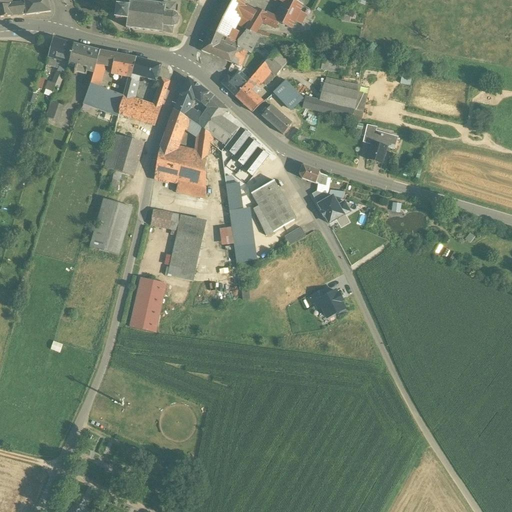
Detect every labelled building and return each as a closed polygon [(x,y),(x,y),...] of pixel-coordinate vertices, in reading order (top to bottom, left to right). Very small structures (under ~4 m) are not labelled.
[(0,0),(0,17),(20,16),(18,4),(11,5),(10,6),(5,6),(3,0),(0,0)] [(26,0),(24,2),(26,16),(50,12),(47,0),(26,0)] [(241,5),(232,0),(225,0),(220,9),(232,15),(233,13),(236,15),(236,14),(241,17),(250,23),(255,14),(255,13),(241,6),(241,5)] [(275,18),(274,21),(278,22),(290,28),(294,21),(299,12),(302,5),(301,5),(294,1),(291,0),(284,0),(283,3),(275,18)] [(155,6),(148,5),(147,5),(140,4),(138,4),(131,3),(129,2),(129,3),(121,2),(121,9),(117,8),(116,20),(127,22),(126,29),(128,29),(135,30),(136,30),(143,31),(145,31),(152,32),(153,32),(160,33),(162,33),(171,34),(171,35),(172,35),(172,33),(173,28),(174,28),(176,26),(177,25),(178,24),(178,22),(178,20),(178,19),(177,17),(175,16),(175,15),(174,15),(176,4),(164,3),(163,7),(156,6),(155,6)] [(216,16),(209,32),(222,37),(228,22),(232,15),(220,9),(216,16)] [(250,23),(246,30),(254,34),(261,22),(266,15),(265,15),(256,11),(255,13),(255,14),(250,23)] [(299,12),(294,21),(300,24),(305,15),(299,12)] [(228,22),(222,37),(233,42),(237,34),(233,31),(237,25),(241,17),(236,14),(236,15),(233,13),(232,15),(228,22)] [(275,18),(266,14),(265,15),(266,15),(261,22),(274,29),(278,22),(274,21),(275,18)] [(342,17),(332,14),(327,31),(337,32),(342,17)] [(250,23),(241,17),(237,25),(246,30),(250,23)] [(222,37),(209,32),(202,50),(203,53),(231,64),(235,54),(234,54),(236,50),(237,48),(232,45),(233,43),(225,39),(225,42),(221,40),(222,37)] [(73,45),(52,39),(50,48),(51,48),(48,58),(62,62),(68,64),(73,45)] [(249,41),(244,51),(245,51),(250,54),(256,43),(249,41)] [(99,52),(73,45),(68,64),(68,67),(76,69),(75,73),(85,76),(86,72),(93,74),(99,52)] [(235,54),(231,64),(238,67),(245,51),(244,51),(243,50),(242,52),(240,51),(238,55),(235,54)] [(107,54),(99,52),(93,74),(90,85),(99,88),(105,66),(107,54)] [(273,52),(249,80),(255,86),(269,70),(276,76),(287,63),(273,52)] [(136,59),(107,54),(105,66),(112,68),(111,74),(122,76),(131,78),(136,59)] [(160,66),(136,59),(131,78),(130,81),(137,83),(139,77),(155,82),(160,66)] [(341,64),(322,61),(320,70),(339,74),(341,64)] [(68,64),(62,62),(54,77),(52,83),(51,83),(48,82),(45,89),(56,93),(57,91),(58,91),(58,90),(57,90),(68,64)] [(34,88),(39,89),(43,77),(39,75),(34,88)] [(236,76),(231,81),(227,78),(222,85),(235,97),(245,85),(236,76)] [(358,86),(326,78),(324,85),(357,93),(358,86)] [(187,79),(177,103),(189,110),(194,98),(196,100),(201,103),(201,102),(208,94),(199,87),(187,79)] [(169,83),(161,80),(156,94),(157,96),(164,98),(169,83)] [(245,85),(235,97),(252,113),(262,103),(250,92),(255,86),(249,80),(245,85)] [(123,97),(118,111),(118,115),(154,127),(160,109),(152,106),(133,100),(137,83),(130,81),(127,81),(122,97),(123,97)] [(285,81),(277,88),(282,93),(289,86),(285,81)] [(90,85),(82,104),(118,117),(118,115),(118,111),(123,97),(122,97),(99,88),(90,85)] [(357,93),(324,85),(320,102),(304,98),(302,108),(350,120),(357,93)] [(277,88),(276,89),(272,93),(278,98),(292,110),(303,99),(289,86),(282,93),(277,88)] [(262,103),(252,113),(256,109),(263,115),(270,106),(278,98),(272,93),(262,103)] [(357,93),(350,120),(360,122),(366,95),(357,93)] [(164,98),(157,96),(156,94),(152,106),(160,109),(164,98)] [(208,94),(201,102),(208,108),(203,116),(197,112),(196,114),(189,122),(201,129),(209,135),(220,118),(227,111),(213,98),(208,94)] [(61,106),(50,102),(45,118),(56,122),(61,106)] [(189,110),(177,103),(173,111),(189,122),(196,114),(189,110)] [(263,115),(261,117),(282,135),(292,124),(270,106),(263,115)] [(173,111),(165,134),(178,139),(184,127),(197,136),(201,129),(189,122),(173,111)] [(220,118),(209,135),(212,137),(226,146),(238,130),(220,118)] [(376,128),(366,126),(362,143),(370,146),(374,133),(375,133),(376,128)] [(115,127),(103,168),(121,174),(133,177),(143,144),(125,138),(126,134),(115,127)] [(178,139),(165,134),(160,148),(157,160),(154,176),(189,185),(186,196),(194,197),(205,199),(205,169),(206,158),(207,158),(208,143),(209,135),(201,129),(197,136),(199,138),(197,156),(193,156),(194,151),(188,150),(187,155),(174,151),(178,139)] [(226,146),(225,148),(234,156),(233,158),(243,166),(242,168),(253,176),(268,158),(257,149),(259,147),(248,139),(250,137),(239,129),(238,130),(226,146)] [(375,133),(374,133),(370,146),(366,160),(382,164),(386,148),(394,150),(397,140),(375,133)] [(319,172),(302,166),(299,175),(301,179),(302,179),(317,185),(325,186),(325,182),(326,177),(318,175),(319,172)] [(121,174),(103,168),(101,178),(119,182),(121,174)] [(101,178),(99,188),(117,193),(119,182),(101,178)] [(237,178),(224,179),(225,186),(235,185),(237,185),(237,178)] [(296,219),(273,181),(251,195),(273,233),(296,219)] [(235,185),(225,186),(229,212),(239,211),(235,185)] [(329,196),(342,200),(344,193),(330,191),(329,196)] [(312,195),(318,205),(333,197),(316,192),(312,195)] [(333,197),(318,205),(329,224),(350,212),(344,203),(338,206),(333,197)] [(103,200),(89,248),(118,256),(132,208),(103,200)] [(400,213),(401,205),(393,204),(392,212),(400,213)] [(239,211),(229,212),(236,266),(257,263),(250,209),(239,211)] [(180,217),(153,211),(150,226),(177,232),(180,217)] [(206,222),(180,217),(177,232),(167,277),(192,283),(206,222)] [(300,228),(284,238),(289,247),(306,237),(300,228)] [(166,285),(141,279),(130,328),(155,334),(166,285)] [(318,301),(329,295),(327,289),(309,299),(312,306),(318,302),(318,301)] [(337,295),(336,292),(329,295),(318,301),(318,302),(327,319),(345,309),(341,303),(342,302),(339,295),(337,295)] [(53,343),(51,350),(61,353),(62,345),(53,343)]
